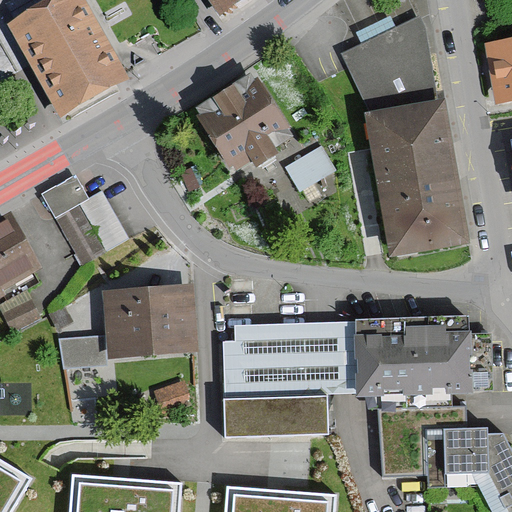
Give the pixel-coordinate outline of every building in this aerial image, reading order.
[(210,0),(222,18),(248,0),(210,0)] [(73,4),(21,33),(64,110),(116,81),(73,4)] [(388,14),(360,29),(364,37),(392,21),(388,14)] [(371,116),(395,252),(469,239),(444,103),(418,20),(343,58),(371,116)] [(511,45),(494,48),(503,98),(511,96),(511,45)] [(195,107),(237,171),(298,131),(256,67),(195,107)] [(334,170),(322,149),(286,169),(299,190),(334,170)] [(80,203),(87,199),(77,182),(46,199),(56,217),(55,217),(83,265),(105,253),(78,205),(80,203)] [(129,239),(102,191),(87,199),(80,203),(107,251),(129,239)] [(40,279),(9,221),(0,225),(0,299),(26,286),(40,279)] [(193,284),(105,289),(108,351),(197,347),(193,284)] [(0,304),(14,330),(42,316),(26,286),(0,299),(0,304)] [(468,336),(467,318),(357,322),(360,394),(380,393),(380,409),(377,409),(382,477),(428,476),(427,430),(467,429),(467,406),(425,407),(424,392),(492,390),(490,335),(468,336)] [(104,339),(59,341),(67,369),(106,366),(104,339)] [(327,380),(222,383),(224,439),(329,435),(327,380)] [(486,473),(506,511),(511,511),(511,450),(503,434),(488,434),(487,428),(467,429),(427,430),(428,476),(486,473)] [(12,511),(32,479),(0,459),(0,511),(12,511)] [(179,511),(182,483),(72,475),(69,511),(179,511)] [(335,511),(337,495),(227,487),(225,511),(335,511)]
